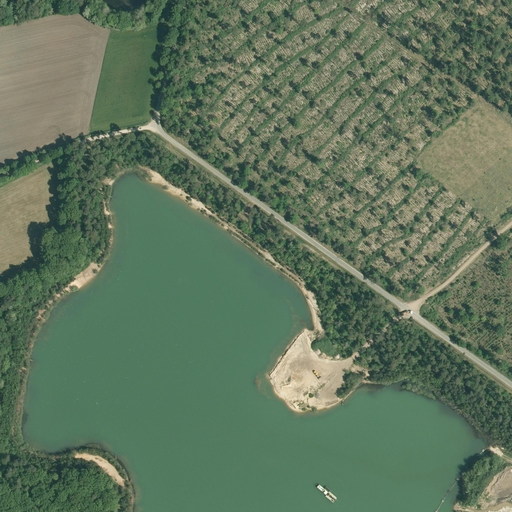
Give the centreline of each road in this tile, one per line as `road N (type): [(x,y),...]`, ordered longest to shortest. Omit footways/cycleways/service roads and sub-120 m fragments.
road 1 (unclassified): [(511,386),(157,125)]
road 2 (track): [(511,222),(405,311)]
road 3 (unclassified): [(187,0),(157,125)]
